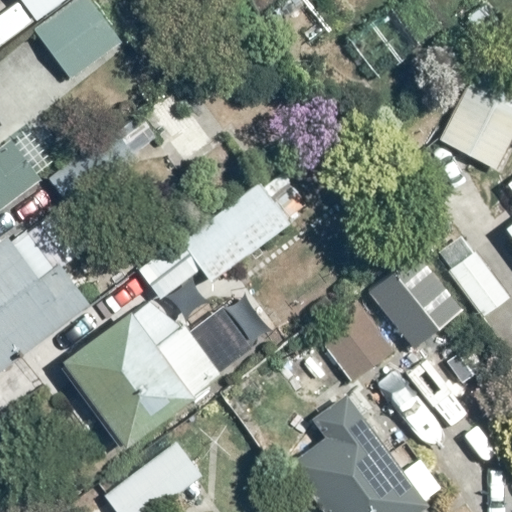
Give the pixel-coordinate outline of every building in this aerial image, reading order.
[(59,0),(23,0),(37,17),(59,0)] [(124,38),(97,0),(71,0),(34,27),(69,76),(124,38)] [(445,20),(431,0),(391,0),(387,3),(413,41),(445,20)] [(511,101),(454,71),(424,128),(494,166),(511,133),(511,101)] [(0,207),(39,178),(20,154),(8,163),(0,152),(0,207)] [(306,207),(279,172),(183,244),(210,280),(306,207)] [(52,204),(0,242),(0,370),(113,287),(52,204)] [(509,295),(472,248),(445,269),(482,316),(509,295)] [(225,294),(185,324),(158,288),(65,358),(127,442),(221,373),(261,342),(225,294)] [(390,350),(354,303),(313,334),(349,381),(390,350)] [(345,393),(314,419),(326,434),(286,467),(322,511),(416,511),(415,510),(430,498),(345,393)] [(150,511),(201,473),(175,439),(104,493),(119,511),(150,511)]
